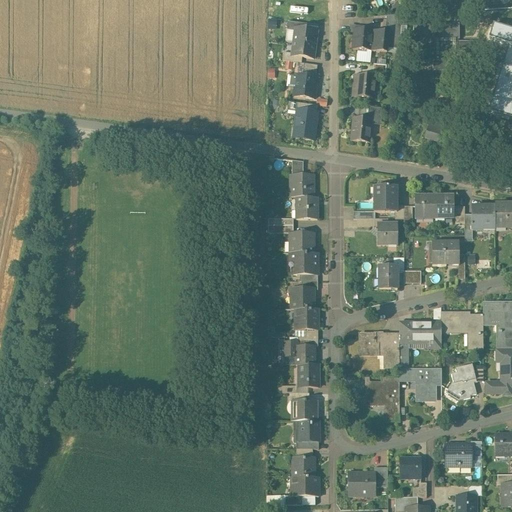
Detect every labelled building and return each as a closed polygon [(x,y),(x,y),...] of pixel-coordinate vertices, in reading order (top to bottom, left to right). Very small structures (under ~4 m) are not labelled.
[(408,15),(388,17),(386,34),(389,34),(387,48),(404,50),(408,15)] [(306,25),(288,23),(287,31),(295,32),(295,30),(306,31),(306,25)] [(458,26),(429,26),(428,37),(412,38),(412,54),(435,54),(435,57),(433,57),(433,80),(450,80),(450,63),(456,63),(476,63),(476,42),(456,42),(456,39),(458,39),(458,26)] [(306,31),(295,30),(295,32),(293,44),(315,47),(317,33),(306,31)] [(373,33),(354,31),(355,31),(354,41),(355,41),(354,51),(352,50),(352,51),(371,53),(371,52),(372,33),(373,33)] [(386,34),(373,33),(372,33),(371,52),(371,53),(386,54),(387,48),(389,34),(386,34)] [(315,47),(293,44),(292,55),(291,58),(302,59),(314,60),(315,47)] [(292,55),(283,54),(282,62),(301,65),(302,59),(291,58),(292,55)] [(317,67),(304,65),(302,77),(316,79),(317,67)] [(387,67),(374,65),(373,74),(386,76),(387,67)] [(297,77),(290,76),(288,88),(295,89),(297,77)] [(302,77),(297,76),(295,89),(294,98),(314,101),(317,79),(302,77)] [(376,79),(355,77),(354,87),(357,87),(356,99),(373,101),(376,79)] [(302,105),(289,104),(288,111),(288,112),(288,111),(297,113),(301,113),(302,105)] [(315,107),(302,105),(301,113),(314,115),(315,107)] [(301,113),(297,113),(294,138),(313,140),(317,107),(315,107),(314,115),(301,113)] [(382,109),(368,108),(367,121),(371,121),(371,122),(381,123),(382,109)] [(511,109),(510,113),(511,113),(509,118),(508,117),(505,121),(510,123),(507,133),(502,132),(500,138),(511,141),(511,109)] [(505,121),(478,113),(473,130),(500,138),(502,132),(507,133),(510,123),(505,121)] [(367,121),(352,120),(353,120),(351,142),(350,142),(369,144),(370,125),(380,126),(381,123),(371,122),(371,121),(367,121)] [(451,130),(430,124),(425,140),(426,140),(426,139),(433,141),(433,142),(446,146),(451,130)] [(452,150),(445,148),(442,160),(448,162),(452,150)] [(303,164),(292,162),(292,177),(303,177),(303,164)] [(313,177),(306,177),(303,177),(292,177),(290,177),(290,178),(292,178),(292,192),(294,192),(294,199),(296,199),(314,199),(313,177)] [(397,189),(376,188),(375,204),(374,203),(374,214),(395,214),(396,214),(396,207),(397,189)] [(434,198),(414,198),(415,221),(434,221),(434,198)] [(453,198),(434,198),(434,221),(453,221),(453,198)] [(314,199),(296,199),(296,221),(318,221),(317,199),(314,199)] [(511,206),(494,206),(494,208),(495,230),(511,230),(511,206)] [(403,207),(396,207),(396,214),(395,214),(395,221),(403,221),(403,208),(403,207)] [(494,208),(471,208),(471,216),(471,231),(472,231),(494,231),(495,230),(494,208)] [(464,209),(456,209),(456,225),(465,225),(465,216),(464,209)] [(275,227),(268,227),(268,236),(285,236),(285,227),(275,227)] [(397,227),(377,227),(377,247),(397,247),(397,227)] [(313,235),(289,235),(290,255),(313,255),(313,235)] [(459,267),(459,244),(432,244),(432,267),(459,267)] [(313,255),(290,255),(290,276),(300,276),(300,283),(302,283),(318,283),(317,255),(313,255)] [(404,260),(394,260),(394,268),(397,268),(397,274),(404,274),(404,273),(404,260)] [(394,268),(379,268),(379,291),(397,291),(397,274),(397,268),(394,268)] [(421,273),(404,273),(404,274),(404,285),(421,286),(421,273)] [(318,283),(302,283),(302,291),(291,291),(291,311),(295,311),(314,311),(314,292),(318,292),(318,283)] [(511,305),(485,305),(485,324),(502,324),(502,332),(497,332),(497,335),(499,335),(499,350),(511,350),(511,305)] [(314,311),(295,311),(295,331),(305,332),(318,331),(318,311),(314,311)] [(468,315),(447,315),(447,317),(442,317),(442,315),(441,315),(441,326),(441,336),(448,336),(448,334),(465,334),(465,332),(472,331),(472,339),(470,339),(470,349),(483,349),(483,317),(477,317),(477,319),(468,319),(468,315)] [(441,326),(407,326),(407,328),(400,328),(400,326),(399,326),(399,337),(399,346),(409,346),(409,343),(424,343),(424,341),(430,341),(430,350),(441,350),(441,336),(441,326)] [(399,337),(359,337),(359,357),(376,357),(376,356),(383,355),(383,359),(387,359),(387,370),(399,370),(399,346),(399,337)] [(305,339),(297,339),(297,345),(297,348),(314,348),(318,348),(318,339),(305,339)] [(314,348),(297,348),(297,345),(284,345),(284,346),(282,346),(282,348),(284,348),(284,354),(285,354),(285,357),(296,357),(296,367),(299,367),(314,367),(314,348)] [(511,363),(511,364),(511,352),(497,352),(497,364),(503,364),(503,382),(502,382),(500,383),(500,385),(487,385),(487,395),(504,395),(504,390),(511,389),(511,363)] [(471,366),(455,370),(457,375),(451,376),(453,384),(451,385),(446,392),(460,400),(461,399),(464,401),(470,400),(469,398),(476,396),(474,388),(473,388),(472,385),(477,384),(483,384),(483,369),(476,369),(476,372),(473,372),(471,366)] [(314,367),(299,367),(299,389),(318,389),(318,367),(314,367)] [(441,370),(399,370),(399,379),(399,381),(418,381),(418,401),(435,401),(435,383),(441,382),(441,370)] [(399,379),(382,379),(382,386),(367,386),(367,405),(386,404),(386,423),(399,423),(399,381),(399,379)] [(295,395),(289,395),(289,403),(291,403),(296,403),(297,402),(308,402),(308,395),(295,395)] [(308,402),(297,402),(296,403),(291,403),(291,423),(301,423),(314,423),(314,402),(308,402)] [(314,423),(301,423),(301,437),(304,437),(304,442),(304,443),(317,443),(317,423),(314,423)] [(511,436),(495,437),(495,458),(511,458),(511,436)] [(317,443),(304,443),(304,442),(297,442),(297,451),(313,451),(317,451),(317,443)] [(470,447),(446,447),(446,468),(461,468),(461,466),(470,466),(471,469),(472,469),(472,463),(481,463),(481,443),(470,443),(470,447)] [(313,451),(297,451),(297,459),(295,459),(295,466),(294,466),(294,479),(296,479),(313,479),(313,467),(315,467),(315,460),(313,460),(313,451)] [(420,460),(401,460),(401,480),(420,480),(420,460)] [(387,469),(374,469),(374,475),(375,475),(375,489),(387,489),(387,469)] [(374,475),(348,475),(348,486),(351,486),(351,497),(375,497),(375,489),(375,475),(374,475)] [(511,476),(498,477),(498,487),(502,487),(502,486),(511,486),(511,476)] [(313,479),(296,479),(296,487),(293,487),(293,497),(293,499),(303,499),(319,499),(318,497),(318,488),(318,479),(313,479)] [(511,486),(502,486),(502,487),(502,496),(505,496),(505,508),(511,507),(511,486)] [(468,496),(459,496),(459,499),(458,499),(458,510),(457,510),(456,511),(475,511),(476,498),(468,498),(468,496)] [(303,499),(293,499),(293,497),(285,497),(286,507),(303,507),(303,499)] [(417,499),(395,500),(395,511),(408,511),(408,509),(417,509),(417,499)]
